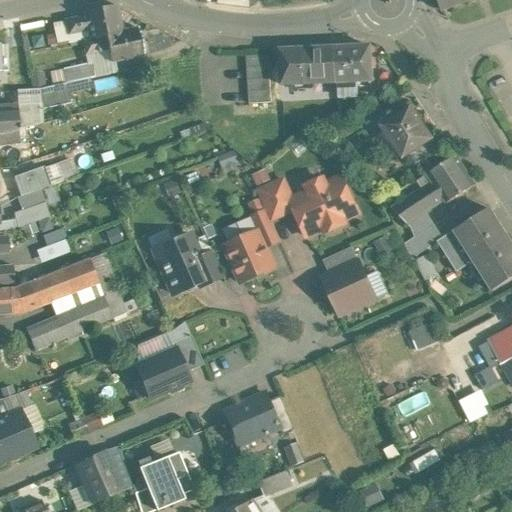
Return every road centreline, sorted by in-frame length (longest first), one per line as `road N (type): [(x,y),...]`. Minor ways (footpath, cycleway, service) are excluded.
road 1 (residential): [(299,327),(295,356),(0,479)]
road 2 (residential): [(372,11),(290,24),(223,21),(144,0)]
road 3 (residential): [(511,189),(469,109),(456,56)]
